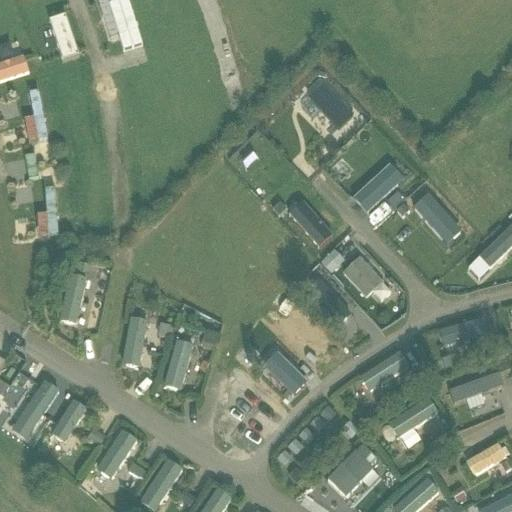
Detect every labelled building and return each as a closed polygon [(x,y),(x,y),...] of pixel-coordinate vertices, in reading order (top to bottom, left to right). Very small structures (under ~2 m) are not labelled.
[(140,46),(126,0),(119,0),(106,4),(104,0),(94,0),(106,36),(115,33),(121,52),(140,46)] [(67,19),(37,25),(40,40),(53,38),(58,62),(74,59),(67,19)] [(0,63),(0,83),(27,75),(22,57),(0,63)] [(351,118),(322,88),(308,102),(337,132),(351,118)] [(30,118),(22,119),(24,144),(44,141),(39,92),(27,93),(30,118)] [(387,166),(350,201),(365,216),(401,181),(387,166)] [(34,239),(55,239),(54,190),(42,190),(43,216),(34,216),(34,239)] [(425,196),(410,211),(444,247),(460,232),(425,196)] [(299,203),(285,217),(316,250),(331,236),(299,203)] [(511,223),(475,256),(487,269),(511,247),(511,223)] [(329,275),(342,263),(332,252),(319,263),(329,275)] [(373,307),(389,292),(357,258),(342,272),(373,307)] [(68,277),(55,322),(73,327),(86,282),(68,277)] [(305,286),(327,329),(344,321),(322,277),(305,286)] [(483,319),(435,334),(447,373),(468,366),(463,353),(491,344),(483,319)] [(136,371),(147,324),(129,320),(118,366),(136,371)] [(175,342),(160,388),(178,394),(193,348),(175,342)] [(369,400),(410,375),(397,353),(356,378),(369,400)] [(0,396),(13,405),(27,382),(17,376),(8,390),(0,384),(0,396)] [(445,392),(449,406),(501,391),(497,377),(445,392)] [(24,444),(58,394),(41,383),(8,433),(24,444)] [(196,420),(194,400),(182,402),(184,422),(196,420)] [(395,443),(437,417),(426,401),(385,427),(395,443)] [(61,446),(85,412),(71,403),(47,437),(61,446)] [(108,484),(136,444),(120,433),(92,473),(108,484)] [(472,480),(503,459),(493,445),(462,466),(472,480)] [(343,500),(377,464),(359,446),(324,482),(343,500)] [(152,511),(155,511),(181,472),(165,462),(139,503),(152,511)] [(389,511),(415,511),(438,496),(427,482),(389,510),(389,511)] [(215,492),(201,511),(223,511),(230,502),(215,492)] [(511,511),(511,495),(481,511),(511,511)]
